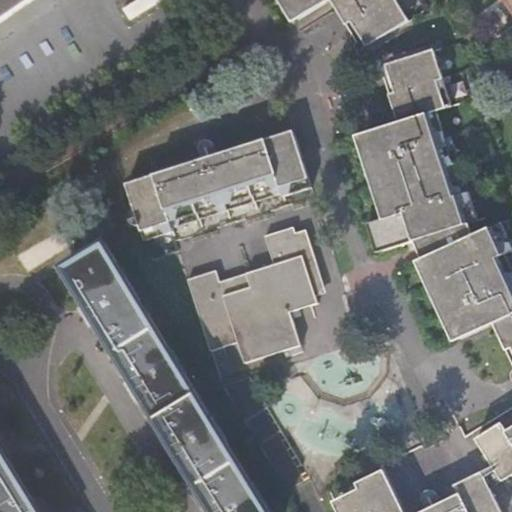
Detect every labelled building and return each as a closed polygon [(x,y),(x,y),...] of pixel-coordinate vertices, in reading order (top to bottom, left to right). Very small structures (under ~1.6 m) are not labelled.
[(0,0),(0,19),(28,0),(0,0)] [(289,0),(300,18),(325,4),(331,0),(341,0),(371,50),(413,25),(397,0),(289,0)] [(415,123),(371,137),(398,218),(383,224),(387,237),(393,247),(418,239),(464,337),(504,318),(511,334),(511,227),(511,226),(476,243),(469,226),(482,222),(455,142),(449,144),(440,116),(456,110),(438,55),(397,67),(415,123)] [(285,195),(313,187),(295,130),(268,137),(267,138),(269,146),(158,180),(156,173),(129,181),(146,238),(175,230),(173,222),(282,189),(285,195)] [(308,352),(298,318),(307,315),(305,308),(324,303),(313,268),(320,265),(308,227),(298,229),(296,223),(267,232),(277,266),(223,282),(219,270),(190,279),(212,351),(242,342),(248,362),(287,350),(289,358),(308,352)] [(270,511),(107,243),(67,267),(90,305),(83,310),(99,319),(135,379),(136,399),(144,393),(174,443),(166,448),(183,456),(216,511),(270,511)] [(511,440),(503,426),(478,441),(505,484),(511,479),(511,440)] [(0,511),(45,511),(45,500),(37,505),(5,452),(4,433),(0,436),(0,511)] [(467,502),(447,511),(408,511),(389,473),(355,490),(354,502),(339,510),(340,511),(505,511),(484,468),(457,481),(467,502)]
